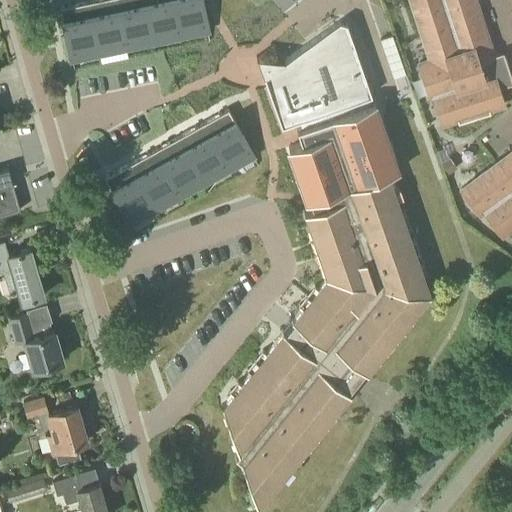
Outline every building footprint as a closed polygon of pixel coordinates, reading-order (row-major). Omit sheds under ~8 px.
[(123,0),(107,0),(94,2),(104,51),(132,46),(123,0)] [(152,0),(123,0),(132,46),(160,40),(152,0)] [(181,0),(152,0),(160,40),(189,35),(181,0)] [(211,0),(181,0),(189,35),(217,29),(211,0)] [(489,109),(503,105),(498,89),(511,85),(511,80),(503,53),(494,56),(475,0),(410,0),(429,59),(419,63),(430,97),(433,96),(443,124),(457,120),(458,123),(490,113),(489,109)] [(94,2),(66,8),(75,57),(104,51),(94,2)] [(222,405),(221,406),(237,453),(234,457),(240,462),(256,509),(257,508),(349,394),(345,390),(361,370),(366,374),(428,296),(429,296),(430,295),(429,295),(388,176),(388,175),(397,172),(391,156),(385,158),(378,136),(384,134),(381,128),(373,104),(369,106),(367,100),(372,98),(347,27),(340,24),(287,62),(256,59),(263,78),(264,78),(282,130),(297,125),(299,131),(302,139),(303,143),(288,149),(294,165),(299,163),(307,185),(301,187),(307,203),(312,202),(315,210),(304,214),(304,215),(305,215),(326,277),(325,277),(325,278),(326,278),(291,321),(295,325),(287,335),(283,332),(222,406),(222,405)] [(391,35),(389,36),(381,39),(380,39),(393,78),(394,78),(405,74),(391,35)] [(234,107),(209,121),(233,165),(240,161),(248,175),(278,156),(291,143),(302,139),(299,131),(284,136),(275,147),(251,161),(248,156),(258,151),(234,107)] [(183,135),(207,179),(233,165),(209,121),(183,135)] [(183,135),(158,149),(182,192),(207,179),(183,135)] [(182,192),(158,149),(133,163),(157,206),(182,192)] [(511,151),(461,189),(480,215),(484,212),(502,235),(511,227),(511,151)] [(451,176),(462,170),(455,157),(443,164),(451,176)] [(108,177),(132,220),(157,206),(133,163),(108,177)] [(0,215),(20,210),(8,168),(0,170),(0,215)] [(10,254),(6,242),(0,243),(0,272),(2,271),(9,293),(16,291),(19,303),(44,295),(30,248),(10,254)] [(15,343),(23,341),(31,369),(62,360),(54,330),(36,335),(29,311),(7,318),(15,343)] [(26,416),(38,413),(47,410),(43,395),(22,401),(26,416)] [(47,410),(38,413),(42,428),(46,427),(53,451),(54,451),(58,463),(80,457),(76,444),(86,441),(75,405),(48,413),(47,410)] [(106,511),(98,483),(99,483),(94,467),(74,473),(74,474),(52,481),(56,495),(63,493),(66,503),(79,500),(82,511),(106,511)] [(44,488),(42,479),(41,478),(21,484),(21,483),(1,490),(5,500),(25,494),(44,488)]
